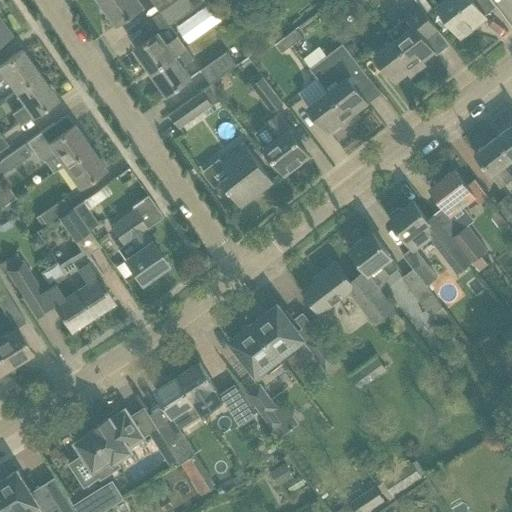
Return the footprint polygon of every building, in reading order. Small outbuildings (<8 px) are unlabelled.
[(143,6),(138,0),(99,0),(117,24),(143,6)] [(151,0),(160,12),(176,0),(151,0)] [(188,0),(176,0),(160,12),(169,24),(193,7),(188,0)] [(486,18),(472,0),(434,0),(438,5),(437,5),(461,37),(486,18)] [(414,25),(393,41),(417,72),(426,65),(423,61),(434,52),(425,41),(439,30),(417,3),(404,13),(414,25)] [(0,40),(10,34),(0,20),(0,40)] [(134,49),(151,72),(184,49),(167,26),(134,49)] [(294,30),(284,38),(291,46),(301,38),(294,30)] [(291,46),(284,38),(274,46),(281,54),(291,46)] [(417,72),(393,41),(375,55),(395,82),(407,73),(410,77),(417,72)] [(311,67),(329,90),(353,121),(359,117),(356,112),(368,103),(356,88),(369,77),(343,43),(311,67)] [(184,49),(151,72),(167,95),(190,78),(182,67),(192,60),(184,49)] [(0,80),(5,77),(15,91),(38,74),(21,50),(0,64),(0,80)] [(226,53),(199,72),(209,86),(210,85),(236,67),(226,53)] [(38,74),(15,91),(25,105),(12,114),(19,124),(32,114),(33,115),(56,99),(38,74)] [(251,86),(270,111),(282,103),(263,77),(251,86)] [(209,86),(170,114),(180,128),(220,99),(210,85),(209,86)] [(353,121),(329,90),(308,107),(329,133),(340,125),(343,129),(353,121)] [(265,124),(277,140),(265,149),(284,174),(308,156),(277,115),(265,124)] [(54,153),(63,165),(89,146),(73,124),(61,133),(53,123),(27,142),(36,155),(38,157),(41,158),(43,159),(45,158),(54,153)] [(511,124),(496,136),(511,157),(511,124)] [(511,160),(511,157),(496,136),(474,154),(501,188),(511,180),(502,168),(511,160)] [(0,160),(0,176),(31,155),(23,144),(0,160)] [(274,182),(245,144),(212,169),(241,207),(274,182)] [(89,146),(63,165),(79,187),(105,169),(89,146)] [(430,188),(451,215),(474,197),(479,203),(488,196),(475,179),(467,185),(454,169),(430,188)] [(0,190),(0,203),(2,207),(14,198),(5,186),(0,190)] [(496,205),(508,220),(511,216),(511,200),(508,195),(496,205)] [(58,218),(69,210),(62,199),(39,215),(47,225),(58,218)] [(82,201),(71,208),(86,229),(96,222),(82,201)] [(399,207),(389,215),(391,217),(389,219),(401,235),(411,247),(413,251),(416,249),(430,238),(457,274),(471,264),(451,238),(433,215),(427,219),(425,216),(413,201),(401,210),(399,207)] [(69,210),(58,218),(72,238),(86,229),(71,208),(69,210)] [(111,226),(124,245),(131,240),(138,250),(124,259),(141,283),(167,264),(143,231),(147,228),(134,210),(111,226)] [(0,212),(0,230),(2,231),(12,224),(14,217),(10,212),(3,211),(0,212)] [(487,250),(468,225),(452,237),(471,263),(487,250)] [(381,265),(389,275),(399,267),(372,232),(350,249),(369,274),(381,265)] [(35,235),(26,241),(33,250),(42,244),(35,235)] [(82,268),(67,277),(91,315),(113,301),(98,277),(102,275),(93,261),(85,249),(74,255),(82,268)] [(406,261),(412,269),(423,283),(432,276),(416,254),(406,261)] [(91,315),(67,277),(43,293),(22,261),(7,270),(27,303),(37,320),(56,308),(69,329),(91,315)] [(321,277),(303,291),(320,313),(348,292),(373,324),(394,309),(365,271),(351,282),(335,261),(318,273),(321,277)] [(423,283),(412,269),(401,278),(429,316),(441,307),(423,283)] [(0,306),(4,313),(14,306),(0,282),(0,306)] [(256,321),(254,323),(283,362),(297,351),(293,346),(303,339),(292,323),(294,321),(286,311),(284,313),(277,305),(269,311),(265,312),(258,316),(256,321)] [(283,362),(254,323),(251,325),(246,325),(240,330),(238,335),(230,341),(236,349),(234,351),(250,372),(253,370),(256,375),(265,368),(268,373),(283,362)] [(15,328),(0,337),(0,357),(7,369),(31,354),(15,328)] [(306,343),(325,368),(338,359),(318,333),(306,343)] [(351,376),(359,389),(386,370),(377,358),(351,376)] [(200,363),(178,377),(202,415),(213,408),(224,401),(220,394),(200,363)] [(202,415),(178,377),(156,391),(180,428),(189,422),(202,415)] [(280,422),(272,411),(277,408),(259,383),(246,392),(272,428),(280,422)] [(240,426),(255,416),(235,384),(220,394),(224,401),(240,426)] [(128,446),(142,437),(125,411),(111,420),(109,417),(93,428),(94,430),(77,442),(85,454),(70,464),(84,486),(100,475),(95,467),(111,457),(114,461),(130,450),(128,446)] [(180,462),(182,461),(190,456),(191,456),(195,454),(186,440),(182,442),(171,425),(160,431),(180,462)] [(190,456),(182,461),(201,494),(214,486),(195,454),(191,456),(190,456)] [(410,462),(384,479),(394,494),(420,477),(410,462)] [(284,465),(270,472),(278,485),(291,477),(284,465)] [(17,470),(0,481),(0,486),(16,511),(26,511),(39,504),(17,470)] [(78,511),(98,511),(116,501),(105,485),(74,504),(78,511)] [(16,511),(0,486),(0,511),(16,511)] [(374,487),(363,494),(372,508),(383,500),(374,487)] [(78,511),(69,497),(45,511),(78,511)] [(167,499),(159,503),(164,511),(171,507),(167,499)]
